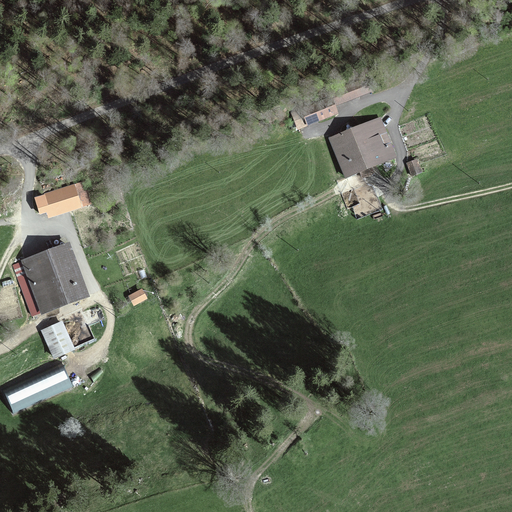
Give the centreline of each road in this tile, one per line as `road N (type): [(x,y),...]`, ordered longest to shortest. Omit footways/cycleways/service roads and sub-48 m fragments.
road 1 (unclassified): [(0,151),(419,0)]
road 2 (track): [(0,351),(83,311),(96,292),(61,231),(28,220),(29,139)]
